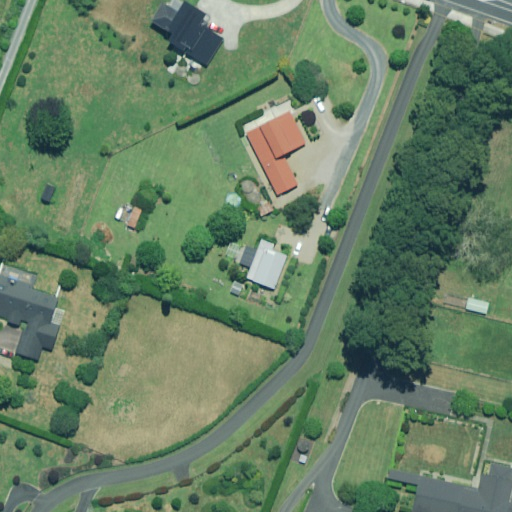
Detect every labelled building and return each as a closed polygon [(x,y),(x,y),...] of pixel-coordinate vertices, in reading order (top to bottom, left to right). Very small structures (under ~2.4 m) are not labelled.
[(205,14),(187,3),(180,15),(165,6),(154,24),(174,36),(170,43),(187,54),(182,62),(201,73),(206,64),(209,65),(224,40),(209,30),(212,27),(202,21),(205,14)] [(248,135),(278,196),(300,185),(286,155),(308,144),(293,113),(272,123),(248,135)] [(56,189),(43,184),(38,198),(51,203),(56,189)] [(145,211),(134,207),(126,225),(136,230),(145,211)] [(278,247),(264,241),(259,252),(243,246),(232,272),(274,290),(288,257),(276,252),(278,247)] [(0,302),(0,318),(23,327),(24,323),(29,324),(27,328),(17,354),(39,362),(44,348),(55,352),(63,329),(51,325),(53,319),(63,322),(67,312),(57,309),(61,299),(32,289),(33,286),(0,274),(0,300),(0,301),(0,302)] [(511,511),(511,468),(490,463),(483,491),(392,470),(389,486),(419,493),(414,511),(511,511)]
